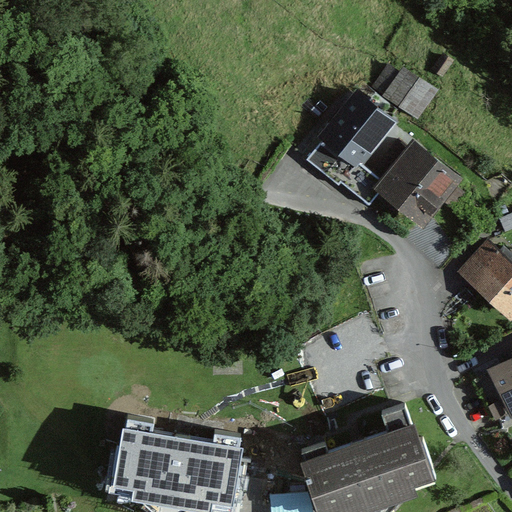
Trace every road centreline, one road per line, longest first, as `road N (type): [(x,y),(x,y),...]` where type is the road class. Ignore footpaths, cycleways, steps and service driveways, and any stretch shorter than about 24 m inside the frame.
road 1 (residential): [(256,192),(369,223),(413,258),(427,289),(439,390),(511,491)]
road 2 (track): [(44,0),(168,140),(256,192)]
